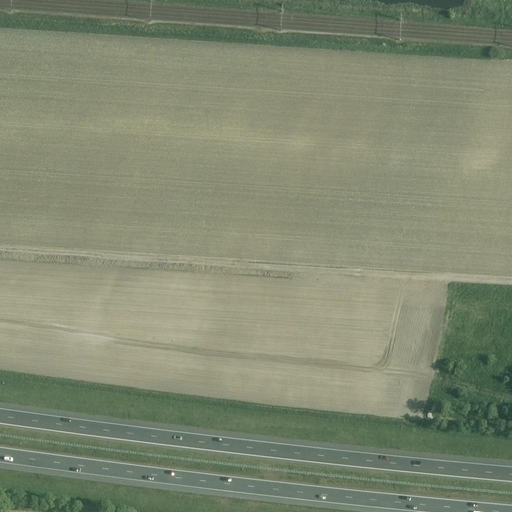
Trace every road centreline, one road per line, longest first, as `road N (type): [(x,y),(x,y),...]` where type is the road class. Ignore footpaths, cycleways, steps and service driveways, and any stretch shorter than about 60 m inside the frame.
road 1 (motorway): [(511,474),(0,414)]
road 2 (track): [(511,282),(0,249)]
road 3 (motorway): [(0,454),(498,511)]
